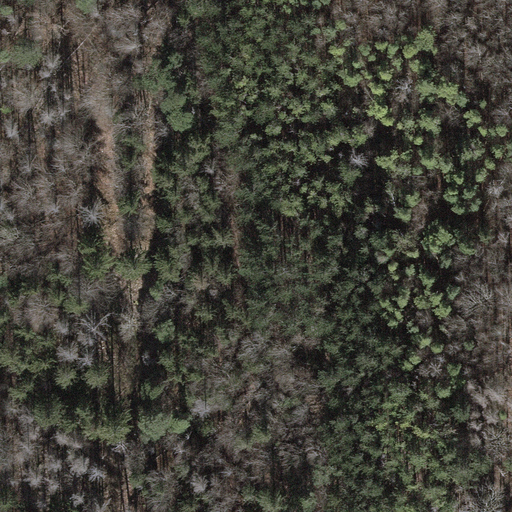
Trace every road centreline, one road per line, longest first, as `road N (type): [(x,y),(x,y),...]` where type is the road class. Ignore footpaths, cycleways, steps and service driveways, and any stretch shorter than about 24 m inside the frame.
road 1 (track): [(118,511),(178,0)]
road 2 (track): [(114,224),(70,0)]
